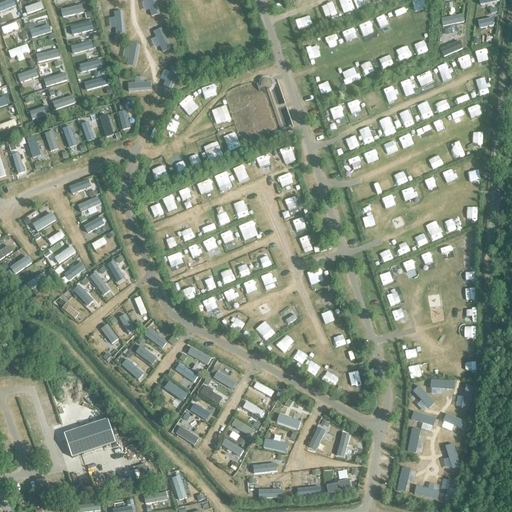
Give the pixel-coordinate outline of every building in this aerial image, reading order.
[(80,7),(64,10),(65,16),(74,14),(75,18),(82,16),(80,7)] [(86,23),(67,29),(69,35),(88,29),(86,23)] [(52,37),(34,43),(36,50),(48,46),(48,48),(54,47),(54,44),(52,37)] [(94,42),(76,46),(78,52),(81,51),(82,55),(89,53),(88,50),(95,48),(94,42)] [(27,46),(8,53),(11,59),(29,52),(27,46)] [(44,58),(38,60),(42,72),(48,70),(44,58)] [(94,62),(77,67),(79,74),(95,69),(94,62)] [(36,70),(19,76),(21,82),(40,75),(39,73),(40,73),(38,66),(34,67),(36,70)] [(65,76),(46,82),(48,88),(66,82),(65,76)] [(105,79),(86,84),(87,89),(94,88),(95,91),(101,89),(101,86),(106,85),(105,79)] [(257,94),(272,136),(283,132),(269,90),(272,87),(273,84),(271,81),(268,79),(264,80),(262,82),(261,84),(262,87),(258,88),(257,84),(257,85),(259,93),(257,94)] [(60,109),(78,104),(76,97),(69,99),(68,96),(61,98),(62,102),(58,103),(60,109)] [(128,124),(124,109),(118,111),(122,126),(128,124)] [(110,132),(104,112),(98,114),(104,134),(110,132)] [(0,126),(0,132),(16,126),(14,121),(0,126)] [(92,139),(87,123),(81,125),(86,141),(92,139)] [(64,134),(69,149),(75,147),(72,138),(73,138),(72,135),(71,135),(70,132),(64,134)] [(46,139),(51,155),(57,153),(52,137),(46,139)] [(28,147),(34,164),(40,162),(35,145),(28,147)] [(12,156),(18,175),(25,173),(19,154),(12,156)] [(88,181),(73,187),(75,192),(85,188),(86,190),(89,189),(88,187),(90,186),(88,181)] [(92,200),(77,208),(80,213),(84,211),(86,215),(91,212),(89,208),(95,206),(92,200)] [(104,217),(86,227),(89,233),(108,223),(104,217)] [(47,218),(30,229),(34,235),(51,224),(47,218)] [(61,232),(48,241),(52,246),(64,237),(61,232)] [(103,239),(92,245),(95,251),(106,244),(103,239)] [(8,247),(0,252),(0,261),(13,253),(8,247)] [(70,250),(57,258),(61,264),(74,255),(70,250)] [(22,263),(7,273),(11,278),(26,268),(22,263)] [(79,267),(66,278),(70,282),(83,272),(79,267)] [(110,270),(119,285),(124,282),(119,274),(122,272),(120,268),(117,270),(116,267),(110,270)] [(44,274),(27,285),(31,290),(48,280),(44,274)] [(12,282),(18,287),(23,281),(17,276),(12,282)] [(93,282),(104,296),(109,293),(102,284),(105,282),(102,279),(100,281),(98,278),(93,282)] [(77,295),(88,307),(92,302),(81,291),(77,295)] [(20,300),(29,304),(32,298),(23,294),(20,300)] [(134,301),(141,316),(147,314),(140,298),(134,301)] [(79,315),(66,304),(62,300),(58,304),(59,305),(57,307),(61,310),(62,309),(75,320),(79,315)] [(118,315),(128,332),(134,329),(123,312),(118,315)] [(151,332),(167,344),(171,338),(155,326),(151,332)] [(118,340),(109,327),(105,331),(109,337),(107,338),(108,340),(107,341),(110,346),(118,340)] [(148,343),(144,348),(156,357),(160,352),(148,343)] [(130,360),(133,355),(126,350),(122,354),(130,360)] [(210,359),(194,350),(191,356),(207,364),(210,359)] [(123,367),(135,378),(140,373),(134,368),(135,366),(131,362),(130,365),(127,362),(123,367)] [(198,377),(181,366),(178,371),(187,377),(186,379),(190,382),(192,380),(195,382),(198,377)] [(214,379),(229,388),(233,383),(223,377),(224,375),(220,373),(219,375),(217,374),(214,379)] [(455,390),(455,382),(432,381),(432,389),(455,390)] [(174,398),(174,399),(177,401),(179,401),(180,399),(183,401),(187,395),(170,383),(166,388),(176,396),(174,398)] [(274,393),(257,383),(254,389),(264,394),(262,398),(269,401),(274,393)] [(462,409),(470,411),(474,388),(467,386),(462,409)] [(200,394),(219,406),(222,400),(212,393),(214,391),(207,387),(206,389),(204,388),(200,394)] [(430,409),(436,403),(419,387),(413,392),(430,409)] [(259,418),(263,412),(246,403),(243,409),(253,414),(252,417),(255,418),(256,416),(259,418)] [(193,413),(208,422),(211,417),(203,412),(204,409),(199,405),(197,408),(196,408),(193,413)] [(414,412),(411,420),(434,427),(436,419),(414,412)] [(301,423),(280,415),(277,423),(298,430),(301,423)] [(447,415),(444,422),(466,431),(468,423),(447,415)] [(232,426),(250,438),(254,432),(235,420),(232,426)] [(108,421),(64,436),(72,459),(116,444),(108,421)] [(326,432),(318,428),(309,447),(316,451),(326,432)] [(421,431),(413,429),(408,452),(416,454),(421,431)] [(350,436),(343,434),(337,456),(345,458),(350,436)] [(223,445),(238,455),(242,450),(227,440),(223,445)] [(287,445),(265,440),(264,448),(286,453),(287,445)] [(454,445),(446,447),(452,470),(460,467),(454,445)] [(253,467),(254,475),(277,472),(276,464),(253,467)] [(170,475),(173,482),(192,471),(188,465),(170,475)] [(410,470),(402,469),(398,491),(405,493),(410,470)] [(339,484),(327,487),(328,495),(352,490),(350,480),(339,482),(339,484)] [(458,481),(450,480),(446,503),(454,504),(458,481)] [(416,487),(415,495),(438,500),(439,492),(416,487)] [(321,488),(298,490),(298,498),(322,496),(321,488)] [(282,491),(259,491),(259,499),(282,498),(282,491)] [(183,500),(185,506),(200,502),(198,496),(190,498),(189,494),(185,495),(186,499),(183,500)] [(164,497),(148,499),(149,505),(156,504),(156,508),(162,507),(161,504),(165,503),(164,497)]
